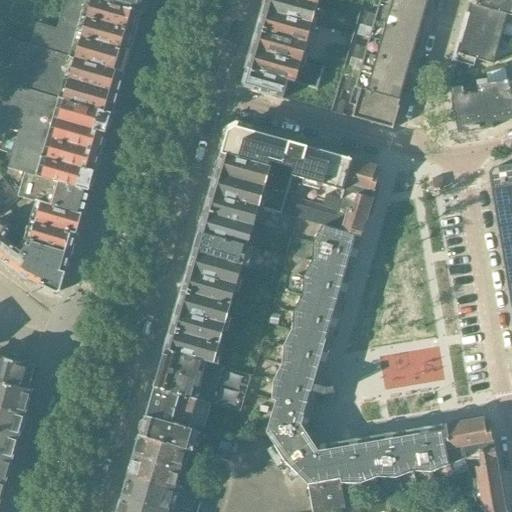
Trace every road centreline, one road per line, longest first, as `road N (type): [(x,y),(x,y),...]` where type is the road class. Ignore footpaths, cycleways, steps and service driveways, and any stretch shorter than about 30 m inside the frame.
road 1 (tertiary): [(81,511),(201,92)]
road 2 (tertiary): [(182,0),(83,339)]
road 3 (residential): [(508,418),(459,158)]
road 4 (residential): [(201,92),(408,149)]
road 5 (tertiary): [(83,339),(36,511)]
road 6 (residential): [(452,0),(408,149)]
